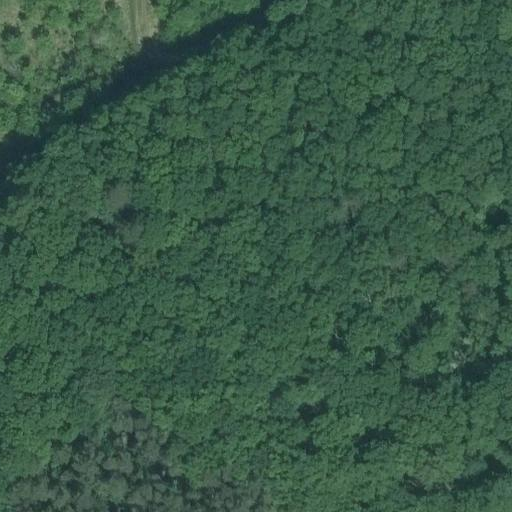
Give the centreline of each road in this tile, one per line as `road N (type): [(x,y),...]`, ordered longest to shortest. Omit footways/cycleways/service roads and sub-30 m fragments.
road 1 (track): [(0,302),(64,269),(105,235),(221,227),(266,203),(287,179),(292,150),(256,23)]
road 2 (track): [(0,150),(35,156),(256,23)]
